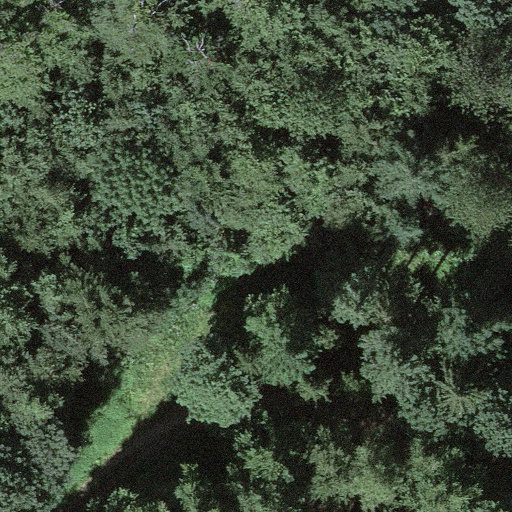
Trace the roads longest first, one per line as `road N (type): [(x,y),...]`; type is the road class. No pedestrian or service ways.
road 1 (track): [(511,297),(460,272),(301,260),(174,347),(120,462)]
road 2 (track): [(511,460),(366,412),(233,403),(120,462),(75,511)]
